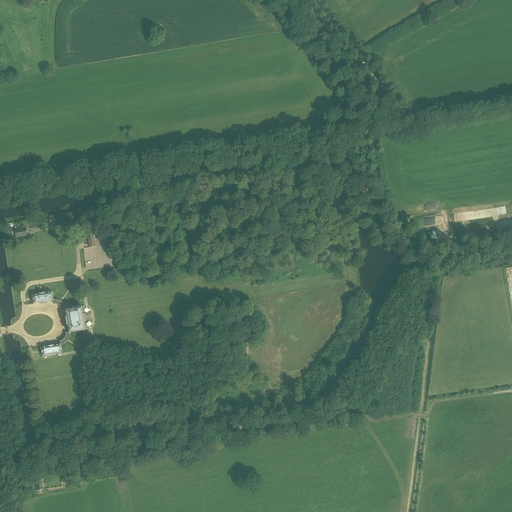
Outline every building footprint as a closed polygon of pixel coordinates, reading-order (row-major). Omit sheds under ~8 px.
[(49,216),(51,225),(76,221),(74,212),(49,216)] [(14,227),(16,238),(20,237),(27,236),(25,227),(20,228),(19,226),(14,227)] [(86,231),(89,247),(95,246),(93,230),(86,231)] [(32,295),(34,303),(53,300),(51,291),(32,295)] [(56,300),(53,300),(53,304),(57,305),(59,306),(60,307),(61,309),(61,310),(65,310),(65,309),(65,306),(63,304),(62,303),(60,301),(58,300),(56,300)] [(65,310),(69,332),(85,329),(81,306),(65,309),(65,310)] [(69,335),(69,332),(65,332),(65,335),(65,338),(64,339),(62,341),(59,342),(60,344),(60,345),(62,345),(64,344),(67,342),(68,340),(69,338),(69,335)] [(41,347),(43,356),(62,353),(60,345),(60,344),(41,347)]
